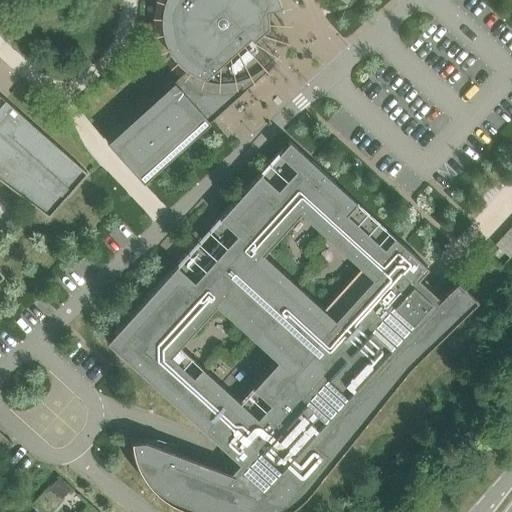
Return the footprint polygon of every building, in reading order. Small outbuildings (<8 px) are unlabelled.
[(189,69),(108,143),(108,147),(109,151),(110,157),(112,161),(114,165),(117,169),(121,174),(126,177),(132,180),(139,182),(145,183),(211,122),(207,117),(242,86),(246,90),(276,64),(255,41),(270,28),(269,11),(280,7),(279,1),(278,0),(167,0),(167,1),(165,6),(164,12),(164,16),(164,22),(164,25),(164,29),(165,33),(189,69)] [(0,278),(3,276),(0,271),(0,179),(37,207),(48,215),(87,172),(4,99),(0,103),(0,278)] [(335,181),(312,160),(308,165),(304,162),(298,157),(302,152),(288,140),(218,217),(219,217),(194,244),(176,264),(106,341),(152,383),(154,380),(218,438),(215,440),(212,443),(231,461),(222,470),(213,467),(212,471),(199,466),(200,462),(181,455),(184,448),(159,438),(135,439),(136,443),(137,451),(141,461),(147,471),(155,481),(161,487),(170,494),(182,499),(210,510),(213,505),(222,508),(235,509),(244,509),(255,508),(260,507),(266,505),(271,503),(275,501),(278,499),(282,497),(285,494),(290,491),(294,487),(299,481),(304,485),(436,321),(448,305),(433,291),(435,288),(430,283),(426,280),(422,282),(417,277),(427,266),(403,244),(399,249),(394,244),(396,242),(332,184),(335,181)] [(511,224),(496,242),(511,256),(511,254),(511,224)] [(0,452),(10,442),(0,432),(0,452)] [(59,477),(50,487),(59,495),(67,485),(59,477)]
